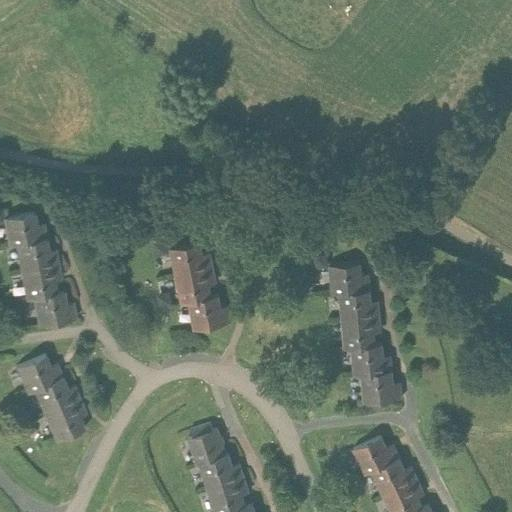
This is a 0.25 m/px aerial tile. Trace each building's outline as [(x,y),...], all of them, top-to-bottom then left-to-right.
[(16,243),(46,238),(44,228),(37,230),(34,211),(4,216),(9,245),(16,243)] [(21,268),(58,262),(57,254),(49,256),(46,238),(16,243),(21,268)] [(175,271),(212,264),(211,258),(204,260),(200,241),(170,247),(175,271)] [(329,264),(332,288),(369,285),(369,280),(362,280),(360,261),(329,264)] [(33,297),(56,290),(53,273),(60,271),(58,262),(21,268),(26,298),(33,297)] [(181,303),(188,301),(211,294),(207,277),(214,275),(212,264),(175,271),(181,303)] [(341,310),(371,307),(369,285),(332,288),(332,293),(339,292),(341,310)] [(38,324),(76,317),(74,307),(67,309),(63,289),(56,290),(33,297),(38,324)] [(194,328),(231,320),(229,311),(222,312),(218,293),(211,294),(188,301),(194,328)] [(344,347),(351,347),(375,342),(373,325),(380,324),(379,307),(371,307),(341,310),(344,347)] [(354,374),(361,374),(392,371),(391,361),(384,361),(382,342),(375,342),(351,347),(354,374)] [(34,389),(63,377),(59,368),(52,370),(44,352),(16,364),(28,392),(34,389)] [(364,401),(401,397),(401,388),(393,388),(392,371),(361,374),(364,401)] [(45,413),(80,399),(76,390),(70,393),(63,377),(34,389),(45,413)] [(56,439),(84,427),(76,409),(83,406),(80,399),(45,413),(56,439)] [(197,464),(200,463),(226,453),(217,427),(188,436),(197,464)] [(365,473),(372,470),(399,456),(395,449),(389,452),(380,434),(353,447),(365,473)] [(200,463),(208,488),(244,476),(241,468),(234,470),(228,452),(226,453),(200,463)] [(383,494),(416,477),(414,471),(407,474),(399,456),(372,470),(383,494)] [(226,511),(245,504),(240,487),(246,485),(244,476),(208,488),(215,511),(226,511)] [(421,486),(416,477),(383,494),(391,511),(410,511),(422,505),(414,489),(421,486)] [(255,511),(252,501),(245,504),(226,511),(255,511)] [(432,511),(428,502),(422,505),(410,511),(432,511)]
